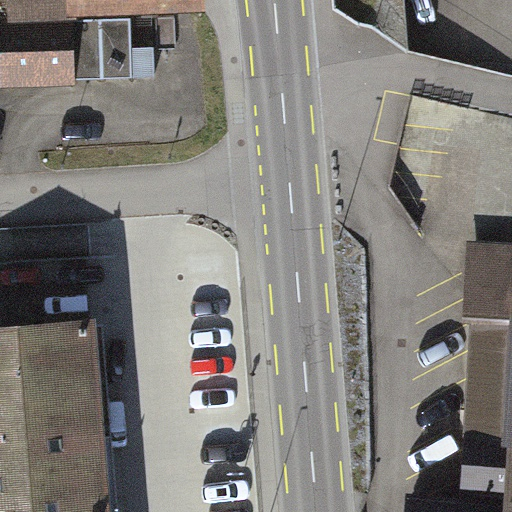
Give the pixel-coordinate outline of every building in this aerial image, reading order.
[(198,0),(11,0),(12,9),(198,2),(198,0)] [(132,23),(7,28),(9,86),(134,81),(132,23)] [(466,314),(478,314),(468,499),(415,496),(413,511),(511,511),(511,240),(470,239),(466,314)] [(0,335),(92,328),(88,259),(15,262),(4,263),(0,264),(0,335)] [(0,335),(0,511),(102,511),(88,328),(0,335)]
